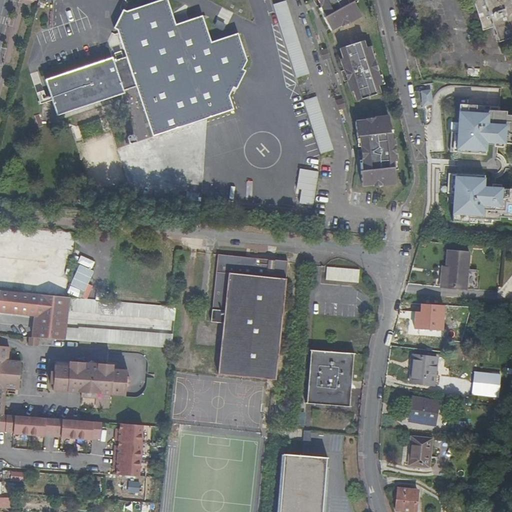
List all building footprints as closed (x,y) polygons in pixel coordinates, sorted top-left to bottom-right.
[(202,17),(176,25),(167,0),(162,0),(127,12),(123,10),(113,28),(117,30),(126,57),(121,59),(120,54),(115,55),(117,60),(116,61),(114,61),(112,60),(111,57),(44,80),(50,97),(51,100),(56,115),(123,92),(121,86),(134,81),(153,136),(206,118),(233,109),(229,96),(234,87),(237,89),(246,71),(242,69),(247,61),(238,34),(211,43),(202,17)] [(315,0),(317,4),(324,16),(322,17),(330,31),(339,26),(340,27),(359,16),(350,0),(315,0)] [(474,0),(484,29),(494,26),(498,38),(511,33),(511,2),(511,0),(474,0)] [(295,78),(308,74),(284,1),(271,5),(295,78)] [(372,61),(368,46),(364,47),(361,40),(338,48),(341,58),(339,59),(342,71),(345,80),(349,92),(352,91),(355,101),(378,93),(376,87),(380,85),(375,71),(377,71),(376,66),(374,61),(372,61)] [(325,50),(319,51),(321,58),(323,59),(328,58),(325,50)] [(34,93),(38,105),(46,102),(42,91),(34,93)] [(431,106),(430,91),(419,91),(419,106),(431,106)] [(302,101),(319,154),(332,150),(315,97),(302,101)] [(337,110),(344,108),(341,99),(337,100),(335,104),(337,110)] [(498,106),(458,103),(457,131),(450,131),(448,151),(484,153),(485,141),(511,143),(511,114),(505,114),(505,110),(498,110),(498,106)] [(394,149),(393,139),(390,139),(388,116),(365,118),(365,121),(354,122),(356,137),(358,136),(360,149),(361,157),(362,170),(360,170),(361,186),(372,185),(373,187),(395,184),(393,162),(396,161),(394,149)] [(136,142),(133,134),(127,136),(129,144),(136,142)] [(315,206),(317,173),(299,171),(298,191),(303,191),(306,191),(305,197),(302,196),(301,205),(315,206)] [(451,221),(491,223),(491,219),(498,220),(498,216),(511,216),(511,188),(482,186),(483,175),(447,172),(446,192),(452,192),(451,221)] [(444,271),(444,275),(440,275),(439,286),(465,288),(467,268),(468,252),(446,250),(444,271)] [(226,375),(282,380),(291,262),(291,261),(279,260),(278,269),(272,269),(272,264),(260,264),(260,259),(222,256),(217,323),(230,324),(226,375)] [(76,264),(69,285),(85,291),(92,269),(76,264)] [(360,268),(327,266),(326,280),(359,282),(360,268)] [(467,268),(465,288),(475,289),(476,269),(467,268)] [(0,311),(31,315),(61,318),(62,310),(170,321),(171,308),(109,302),(0,290),(0,311)] [(443,304),(421,303),(420,311),(420,317),(414,317),(414,328),(441,330),(443,304)] [(30,324),(61,327),(61,318),(31,315),(30,324)] [(74,327),(74,328),(61,327),(30,324),(28,338),(29,338),(38,339),(113,344),(168,348),(169,335),(74,327)] [(29,346),(38,347),(38,339),(29,338),(29,346)] [(0,347),(0,415),(1,415),(3,389),(16,390),(18,363),(5,362),(7,348),(0,347)] [(355,354),(312,351),(307,403),(350,407),(355,354)] [(413,357),(412,368),(415,369),(413,384),(435,386),(438,359),(413,357)] [(79,398),(94,399),(95,395),(122,397),(123,391),(127,391),(128,378),(124,378),(125,372),(110,370),(110,366),(54,361),(53,372),(49,372),(48,384),(52,384),(51,391),(79,393),(79,398)] [(501,396),(502,376),(476,374),(474,394),(501,396)] [(436,426),(440,403),(414,398),(411,419),(421,420),(420,423),(436,426)] [(501,424),(505,411),(499,409),(495,421),(501,424)] [(97,440),(99,423),(64,420),(14,416),(1,415),(0,415),(0,432),(10,433),(10,435),(42,437),(42,436),(58,437),(58,438),(89,441),(89,439),(97,440)] [(117,425),(117,430),(116,433),(113,433),(112,441),(116,442),(115,446),(115,450),(112,449),(110,466),(114,466),(114,469),(113,475),(135,477),(137,460),(138,460),(139,443),(140,426),(117,425)] [(429,467),(432,439),(413,437),(410,465),(429,467)] [(320,511),(325,458),(283,454),(278,511),(320,511)] [(24,472),(14,472),(12,478),(12,480),(22,481),(24,472)] [(127,480),(126,491),(137,493),(139,482),(127,480)] [(406,511),(415,511),(418,491),(398,489),(397,511),(406,511)]
